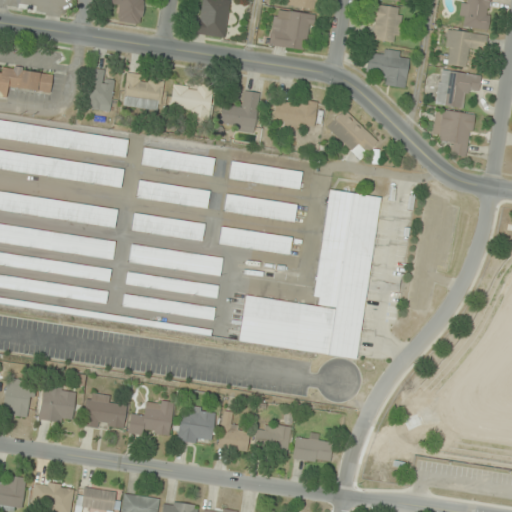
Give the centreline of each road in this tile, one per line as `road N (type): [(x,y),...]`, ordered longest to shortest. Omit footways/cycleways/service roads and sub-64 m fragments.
road 1 (residential): [(511,192),(452,181),(334,73),(0,24)]
road 2 (residential): [(339,511),(367,414),(457,292),(479,242),(511,40)]
road 3 (residential): [(433,511),(0,444)]
